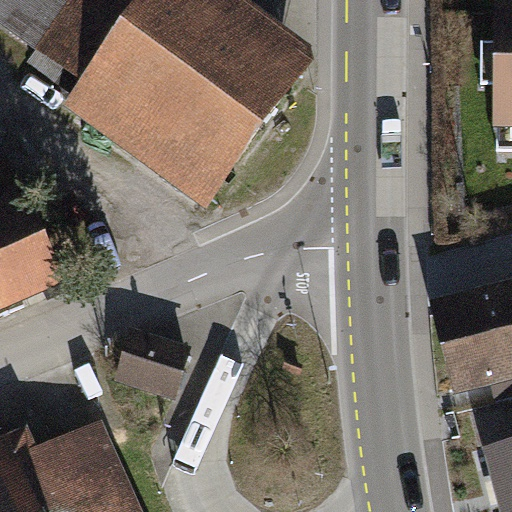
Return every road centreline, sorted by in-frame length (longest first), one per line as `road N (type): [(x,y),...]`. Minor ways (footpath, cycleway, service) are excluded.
road 1 (residential): [(375,240),(292,246),(222,267),(0,363)]
road 2 (secondary): [(375,240),(397,511)]
road 3 (secondary): [(373,0),(375,240)]
